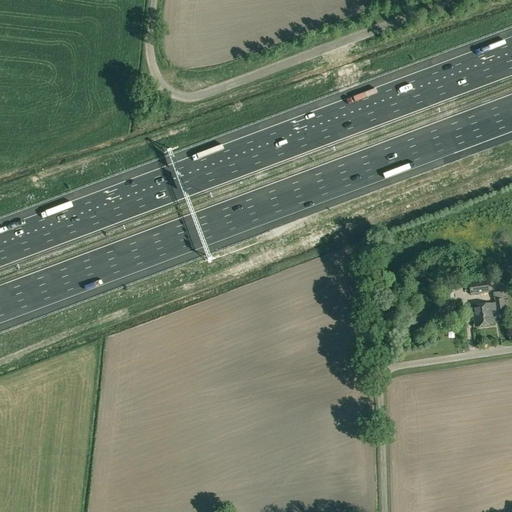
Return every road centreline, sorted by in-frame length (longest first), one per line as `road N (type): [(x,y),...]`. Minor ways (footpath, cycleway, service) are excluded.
road 1 (motorway): [(0,307),(511,115)]
road 2 (motorway): [(511,63),(0,254)]
road 3 (unclassified): [(457,0),(189,97),(170,93),(153,72),(153,0)]
